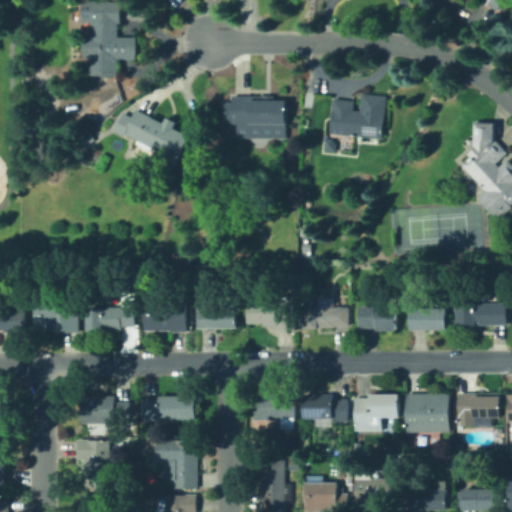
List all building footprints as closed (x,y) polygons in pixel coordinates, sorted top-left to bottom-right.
[(85,0),(119,1),(119,37),(138,37),(138,58),(119,58),(119,74),(93,74),(93,58),(86,58),(86,43),(94,43),(94,21),(85,21),(85,0)] [(503,0),(498,8),(487,0),(503,0)] [(365,113),(366,95),(389,97),(385,138),(334,134),(337,99),(358,101),(357,112),(365,113)] [(267,97),(267,101),(288,101),(288,123),(255,123),(255,135),(243,135),(243,123),(227,123),(227,105),(236,105),(236,97),(267,97)] [(116,132),(125,112),(135,116),(138,108),(178,124),(177,126),(190,132),(175,167),(160,161),(163,151),(116,132)] [(486,191),(466,167),(475,159),(469,152),(479,145),(477,125),(484,122),(488,131),(495,125),(501,132),(495,137),(509,153),(498,162),(502,166),(510,159),(511,161),(511,206),(499,217),(481,196),(486,191)] [(325,139),(337,140),(336,153),(323,152),(325,139)] [(239,327),(201,327),(201,288),(219,288),(219,307),(239,307),(239,327)] [(106,331),(89,331),(89,308),(107,308),(107,306),(126,306),(125,291),(137,291),(138,306),(138,326),(124,326),(124,329),(106,329),(106,331)] [(297,330),(278,330),(278,326),(265,326),(265,323),(249,323),(249,300),(273,300),(274,294),(294,294),(294,301),(296,301),(296,321),(297,321),(297,330)] [(320,329),(304,329),(304,327),(302,327),(302,297),(315,297),(315,306),(351,306),(351,325),(338,325),(338,327),(320,327),(320,329)] [(189,331),(162,331),(162,330),(147,330),(147,300),(189,300),(189,331)] [(82,332),(61,332),(61,330),(48,330),(48,328),(37,328),(38,301),(71,301),(71,312),(82,312),(82,332)] [(478,329),(459,329),(459,303),(509,303),(509,325),(478,325),(478,329)] [(399,330),(378,329),(378,328),(363,327),(363,306),(400,306),(399,330)] [(27,332),(8,332),(8,330),(0,330),(0,307),(27,308),(27,332)] [(449,330),(413,329),(413,308),(449,308),(449,330)] [(454,431),(410,431),(411,392),(454,393),(454,431)] [(468,430),(462,430),(461,425),(460,414),(462,414),(462,392),(477,392),(477,395),(505,395),(505,418),(496,418),(496,426),(468,426),(468,430)] [(352,421),(337,421),(337,418),(308,418),(308,393),(337,393),(337,398),(352,398),(352,421)] [(386,430),(359,430),(358,397),(374,397),(374,393),(403,393),(404,417),(385,417),(386,430)] [(300,419),(260,419),(259,395),(300,394),(300,419)] [(11,423),(0,423),(0,395),(11,395),(11,423)] [(133,423),(85,423),(84,395),(119,395),(118,401),(133,401),(133,423)] [(200,420),(145,420),(145,399),(163,399),(163,396),(199,395),(200,420)] [(200,489),(177,489),(178,481),(168,480),(169,462),(159,462),(159,439),(201,440),(200,489)] [(113,488),(89,488),(89,470),(86,470),(86,458),(81,458),(81,440),(113,440),(113,488)] [(8,484),(0,483),(0,447),(8,448),(8,484)] [(289,510),(266,510),(266,494),(264,494),(264,475),(266,475),(266,459),(289,459),(289,482),(295,482),(294,502),(289,502),(289,510)] [(375,511),(358,511),(359,477),(390,478),(390,503),(375,503),(375,511)] [(451,509),(415,509),(415,489),(443,489),(443,480),(450,480),(451,509)] [(342,511),(309,511),(309,482),(342,482),(342,511)] [(500,510),(466,510),(466,489),(500,489),(500,510)] [(160,511),(161,498),(168,498),(168,494),(188,495),(188,494),(200,494),(199,511),(160,511)] [(109,511),(86,511),(86,496),(109,496),(109,511)] [(0,511),(0,500),(12,500),(11,511),(0,511)]
